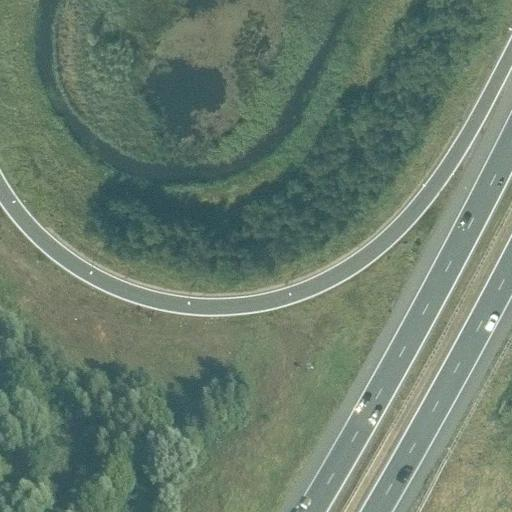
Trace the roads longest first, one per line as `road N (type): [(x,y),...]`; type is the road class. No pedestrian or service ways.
road 1 (motorway): [(511,49),(465,138),(397,231),(342,272),(290,295),(193,306),(114,286),(51,246),(0,187)]
road 2 (motorway): [(511,140),(310,511)]
road 3 (motorway): [(374,511),(511,263)]
